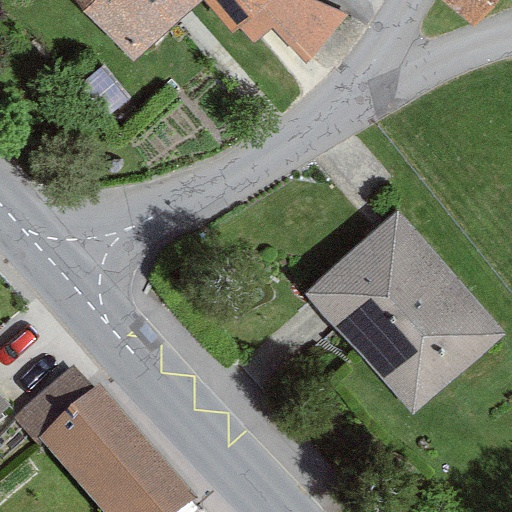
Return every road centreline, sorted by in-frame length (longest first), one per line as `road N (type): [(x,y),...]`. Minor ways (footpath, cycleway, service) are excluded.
road 1 (residential): [(61,268),(250,170),(360,96)]
road 2 (tertiary): [(281,511),(61,268)]
road 3 (residential): [(360,96),(511,33)]
